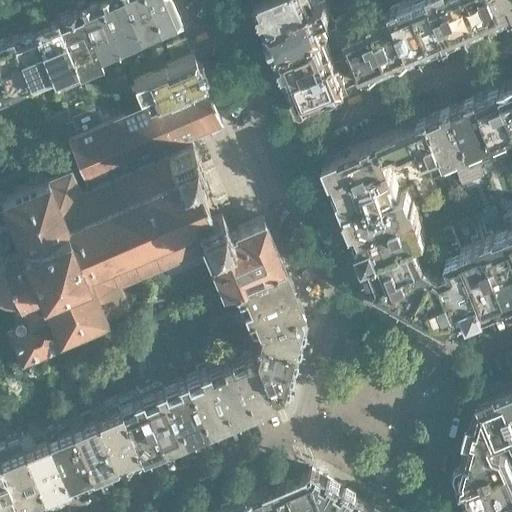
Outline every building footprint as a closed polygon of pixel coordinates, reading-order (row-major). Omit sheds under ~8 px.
[(115,44),(96,0),(85,0),(73,5),(94,53),(115,44)] [(136,35),(121,0),(96,0),(115,44),(136,35)] [(157,25),(146,0),(121,0),(136,35),(157,25)] [(179,16),(171,0),(146,0),(157,25),(160,31),(181,22),(179,16)] [(309,3),(307,0),(257,0),(266,20),(309,3)] [(325,32),(317,11),(329,6),(326,0),(315,0),(309,3),(266,20),(279,51),(320,34),(325,32)] [(437,44),(416,0),(402,0),(391,5),(392,8),(396,17),(412,55),(437,44)] [(460,35),(443,0),(416,0),(437,44),(460,35)] [(482,25),(470,0),(443,0),(460,35),(482,25)] [(505,15),(498,0),(470,0),(482,25),(505,15)] [(511,12),(511,0),(498,0),(505,15),(511,12)] [(94,53),(73,5),(52,15),(72,62),(94,53)] [(412,55),(396,17),(392,8),(368,18),(370,23),(388,65),(412,55)] [(76,72),(72,62),(52,15),(32,23),(52,69),(56,80),(76,72)] [(52,69),(32,23),(10,33),(30,79),(52,69)] [(388,65),(370,23),(344,34),(351,49),(362,76),(388,65)] [(30,79),(10,33),(0,37),(0,68),(9,88),(30,79)] [(192,49),(190,42),(186,34),(166,43),(172,57),(192,49)] [(334,56),(330,47),(326,48),(320,34),(279,51),(290,77),(335,59),(334,56)] [(204,77),(192,49),(172,57),(130,75),(137,90),(148,86),(154,98),(204,77)] [(362,76),(351,49),(334,56),(335,59),(290,77),(301,103),(362,76)] [(0,91),(9,88),(0,68),(0,91)] [(87,179),(221,121),(222,120),(220,116),(219,116),(204,81),(206,81),(204,77),(154,98),(102,121),(77,132),(68,135),(87,179)] [(511,77),(500,83),(511,112),(511,77)] [(511,131),(511,112),(500,83),(499,83),(476,93),(495,136),(496,138),(511,131)] [(495,136),(476,93),(453,102),(472,145),(472,146),(495,136)] [(472,145),(453,102),(430,112),(446,148),(449,155),(472,145)] [(102,121),(95,105),(70,116),(77,132),(102,121)] [(446,148),(430,112),(381,133),(393,160),(420,149),(423,157),(446,148)] [(393,160),(381,133),(324,158),(334,183),(393,160)] [(282,261),(262,214),(229,228),(219,204),(217,205),(217,204),(216,205),(214,201),(215,201),(215,200),(216,200),(214,196),(213,196),(210,195),(209,195),(207,195),(204,188),(204,186),(203,186),(200,178),(202,177),(202,176),(204,173),(203,169),(202,169),(201,169),(200,169),(199,165),(200,165),(199,164),(202,163),(191,138),(79,187),(69,163),(62,166),(61,163),(48,168),(50,172),(46,173),(45,172),(43,173),(42,171),(29,176),(31,181),(4,192),(0,183),(0,293),(1,295),(4,295),(7,296),(10,296),(12,296),(14,300),(13,302),(12,303),(12,305),(12,307),(13,308),(13,310),(14,311),(16,312),(17,313),(18,314),(19,316),(17,318),(16,320),(17,321),(17,322),(8,326),(22,358),(66,339),(62,329),(90,318),(91,321),(103,316),(103,314),(106,312),(106,310),(109,309),(110,313),(123,307),(122,304),(128,301),(117,276),(183,248),(186,256),(205,248),(221,287),(227,284),(282,261)] [(486,172),(480,158),(456,167),(462,181),(486,172)] [(406,186),(400,172),(398,173),(393,160),(334,183),(346,209),(398,189),(406,186)] [(356,234),(420,208),(416,198),(414,199),(408,185),(406,186),(398,189),(346,209),(356,234)] [(366,258),(418,237),(428,232),(423,220),(425,220),(420,208),(356,234),(366,258)] [(451,223),(434,230),(439,241),(456,234),(451,223)] [(511,295),(511,234),(508,226),(494,232),(493,230),(484,234),(510,297),(511,295)] [(510,297),(484,234),(474,238),(474,240),(461,246),(486,307),(510,297)] [(374,277),(425,256),(418,237),(366,258),(374,277)] [(486,307),(461,246),(447,251),(450,260),(441,264),(463,316),(486,307)] [(414,304),(436,262),(425,256),(374,277),(377,283),(414,304)] [(291,284),(282,261),(227,284),(231,296),(237,294),(242,306),(291,284)] [(463,316),(441,264),(436,262),(414,304),(447,323),(463,316)] [(300,306),(291,284),(242,306),(245,312),(252,309),(257,322),(262,323),(300,306)] [(282,392),(303,314),(300,306),(262,323),(252,347),(273,396),(282,392)] [(368,345),(362,331),(348,337),(354,351),(368,345)] [(273,396),(252,347),(252,346),(230,355),(232,362),(251,405),(273,396)] [(251,405),(232,362),(230,355),(207,365),(210,371),(228,414),(251,405)] [(228,414),(210,371),(207,365),(185,374),(188,380),(206,424),(228,414)] [(206,424),(188,380),(185,374),(163,383),(165,390),(184,433),(206,424)] [(511,382),(503,386),(511,406),(511,382)] [(184,433),(165,390),(163,383),(140,392),(143,399),(162,442),(184,433)] [(511,406),(503,386),(478,397),(497,441),(511,434),(511,406)] [(162,442),(143,399),(140,392),(118,402),(121,408),(139,451),(162,442)] [(121,408),(118,402),(115,394),(91,403),(116,461),(139,451),(121,408)] [(497,441),(478,397),(461,460),(493,447),(492,443),(497,441)] [(116,461),(91,403),(68,413),(92,471),(116,461)] [(92,471),(68,413),(43,424),(68,481),(92,471)] [(68,481),(43,424),(19,434),(43,492),(68,481)] [(43,492),(19,434),(0,441),(0,458),(18,502),(43,492)] [(510,468),(502,448),(493,447),(461,460),(457,475),(463,488),(510,468)] [(0,510),(18,502),(0,458),(0,510)] [(332,511),(333,511),(342,483),(312,466),(311,467),(326,508),(332,511)] [(321,511),(327,510),(326,508),(311,467),(288,476),(302,511),(321,511)] [(511,494),(511,471),(510,468),(463,488),(472,511),(511,494)] [(302,511),(288,476),(262,487),(272,511),(302,511)] [(342,483),(333,511),(345,511),(374,500),(342,483)] [(272,511),(262,487),(238,497),(244,511),(272,511)] [(511,511),(511,494),(472,511),(511,511)] [(244,511),(238,497),(215,507),(216,511),(244,511)] [(385,511),(383,506),(374,500),(345,511),(385,511)]
